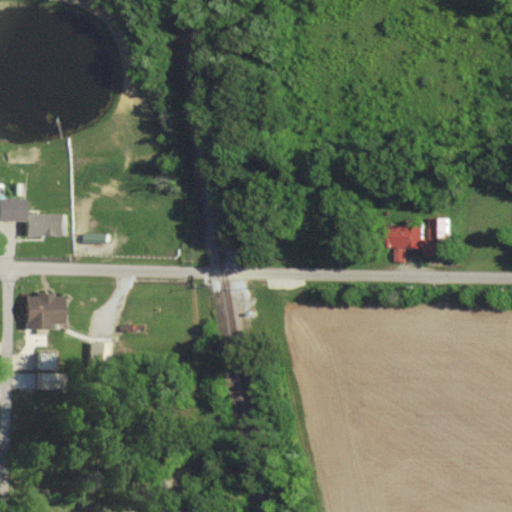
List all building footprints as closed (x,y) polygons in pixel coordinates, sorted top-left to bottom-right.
[(16,197),(0,197),(0,219),(16,220),(16,197)] [(63,234),(63,212),(20,213),(21,235),(63,234)] [(428,238),(423,238),(423,256),(445,256),(446,217),(429,217),(428,238)] [(421,248),(422,221),(405,220),(405,225),(392,225),(390,261),(404,261),(405,248),(421,248)] [(105,238),(106,233),(84,232),(84,239),(92,240),(92,238),(105,238)] [(19,294),(20,328),(58,328),(58,298),(49,298),(48,293),(19,294)] [(85,362),(105,362),(106,342),(85,341),(85,362)] [(33,368),(50,368),(50,352),(33,352),(33,368)] [(47,372),(32,372),(32,388),(47,388),(47,372)]
